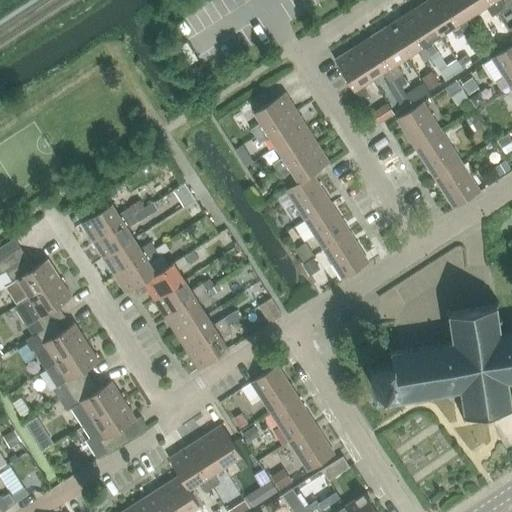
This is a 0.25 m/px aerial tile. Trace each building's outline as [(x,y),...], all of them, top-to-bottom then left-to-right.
[(442,0),(423,0),(420,3),(440,33),(450,26),(457,36),(463,32),(442,0)] [(474,11),(466,0),(442,0),(463,32),(470,28),(463,18),(474,11)] [(497,10),(490,0),(466,0),(474,11),(484,4),(491,14),(497,10)] [(490,0),(497,10),(505,5),(501,0),(490,0)] [(420,3),(403,14),(429,54),(436,50),(430,39),(440,33),(420,3)] [(403,14),(386,25),(405,55),(416,49),(422,59),(429,54),(403,14)] [(405,55),(386,25),(369,36),(395,77),(402,72),(395,62),(405,55)] [(351,47),(371,78),(381,71),(387,81),(395,77),(369,36),(351,47)] [(189,64),(197,59),(187,42),(178,48),(189,64)] [(511,42),(491,56),(510,85),(511,84),(511,42)] [(206,64),(218,57),(210,44),(198,51),(206,64)] [(371,78),(351,47),(333,59),(359,100),(367,94),(361,84),(371,78)] [(402,88),(396,78),(389,83),(395,92),(402,88)] [(250,129),(254,135),(294,109),(283,91),(253,111),(261,122),(250,129)] [(441,130),(422,100),(397,117),(416,146),(441,130)] [(222,126),(242,115),(238,108),(218,119),(222,126)] [(269,136),(275,146),(305,126),(294,109),(254,135),(259,143),(269,136)] [(272,163),(277,170),(317,144),(305,126),(275,146),(282,157),(272,163)] [(460,160),(441,130),(416,146),(435,176),(460,160)] [(290,170),(298,181),(311,173),(328,161),(317,144),(277,170),(281,176),(290,170)] [(479,189),(460,160),(435,176),(454,206),(479,189)] [(285,190),(304,219),(330,202),(311,173),(298,181),(285,190)] [(304,219),(323,248),(349,232),(330,202),(304,219)] [(81,221),(92,239),(132,213),(127,206),(116,214),(109,203),(81,221)] [(92,239),(104,256),(132,238),(126,227),(136,220),(132,213),(92,239)] [(19,231),(27,248),(43,240),(35,223),(19,231)] [(349,232),(323,248),(342,278),(368,261),(349,232)] [(14,238),(0,247),(0,271),(2,274),(5,271),(12,282),(6,287),(16,303),(27,296),(28,298),(60,278),(47,259),(33,268),(20,247),(14,238)] [(104,256),(115,273),(154,248),(149,240),(138,247),(132,238),(104,256)] [(126,291),(133,286),(141,281),(155,272),(148,261),(158,255),(154,248),(115,273),(126,291)] [(141,281),(153,298),(183,279),(176,268),(186,261),(181,254),(155,272),(141,281)] [(28,298),(14,307),(33,336),(53,322),(64,316),(58,306),(72,297),(60,278),(28,298)] [(153,298),(164,316),(204,290),(199,283),(190,289),(183,279),(153,298)] [(164,316),(175,333),(205,313),(199,303),(208,297),(204,290),(164,316)] [(257,305),(268,322),(280,314),(269,298),(257,305)] [(371,369),(375,392),(376,395),(389,392),(390,402),(388,405),(390,406),(393,403),(400,401),(401,405),(404,404),(403,401),(416,398),(417,401),(419,401),(418,397),(432,395),(432,398),(435,398),(434,395),(446,392),(447,396),(450,395),(449,392),(462,390),(464,401),(461,402),(461,405),(464,404),(467,414),(463,417),(465,419),(468,416),(510,408),(511,410),(511,407),(511,406),(509,396),(511,395),(511,393),(509,393),(507,382),(511,381),(511,332),(501,334),(500,322),(502,322),(501,319),(499,319),(497,310),(500,306),(498,305),(496,308),(454,314),(450,312),(449,314),(451,316),(453,326),(450,326),(450,329),(454,328),(456,342),(442,344),(441,341),(438,342),(439,345),(426,347),(426,344),(423,345),(423,348),(411,350),(410,347),(407,347),(408,351),(395,353),(390,349),(388,351),(393,354),(395,365),(371,369)] [(175,333),(186,350),(226,324),(221,317),(221,316),(211,323),(205,313),(175,333)] [(33,336),(27,340),(45,369),(87,343),(75,323),(60,333),(53,322),(33,336)] [(226,324),(186,350),(198,368),(228,349),(220,337),(230,331),(226,324)] [(87,343),(45,369),(57,387),(53,390),(60,400),(91,380),(85,370),(99,361),(87,343)] [(240,389),(250,405),(261,398),(270,412),(296,395),(276,366),(251,382),(240,389)] [(91,380),(60,400),(67,411),(71,409),(83,426),(124,400),(112,381),(98,391),(91,380)] [(315,425),(296,395),(270,412),(289,441),(315,425)] [(124,400),(83,426),(90,438),(86,440),(97,458),(129,438),(122,428),(136,419),(124,400)] [(203,435),(223,466),(234,459),(240,469),(247,464),(240,454),(221,424),(203,435)] [(334,454),(315,425),(289,441),(309,471),(334,454)] [(54,443),(48,434),(36,441),(42,450),(54,443)] [(186,447),(213,487),(220,482),(213,472),(223,466),(203,435),(186,447)] [(180,473),(190,488),(199,481),(206,491),(213,487),(186,447),(169,458),(180,473)] [(342,456),(321,470),(328,481),(350,467),(342,456)] [(188,511),(200,503),(190,488),(180,473),(162,485),(180,511),(188,511)] [(0,510),(16,500),(0,474),(0,510)] [(180,511),(162,485),(145,496),(155,511),(180,511)] [(282,496),(293,511),(309,511),(307,507),(305,508),(292,489),(282,496)] [(346,506),(349,511),(376,511),(364,494),(346,506)] [(155,511),(145,496),(128,508),(130,511),(155,511)] [(226,511),(235,511),(246,507),(241,498),(224,507),(226,511)] [(309,511),(349,511),(346,506),(337,511),(324,511),(316,500),(307,507),(309,511)]
